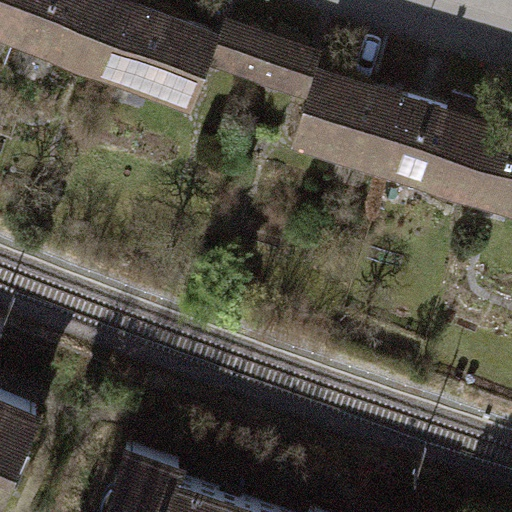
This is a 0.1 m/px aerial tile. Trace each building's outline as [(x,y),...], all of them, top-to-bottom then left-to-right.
[(41,0),(0,0),(0,28),(27,39),(41,0)] [(41,0),(27,39),(111,71),(138,0),(41,0)] [(230,29),(152,0),(138,0),(111,71),(201,105),(230,29)] [(331,49),(242,18),(225,65),(315,96),(331,49)] [(423,91),(331,62),(306,138),(398,168),(423,91)] [(478,109),(423,91),(398,168),(483,194),(507,117),(511,103),(483,94),(478,109)] [(511,118),(507,117),(483,194),(511,203),(511,118)] [(0,511),(8,511),(56,406),(0,380),(0,511)] [(465,511),(117,420),(92,511),(465,511)]
